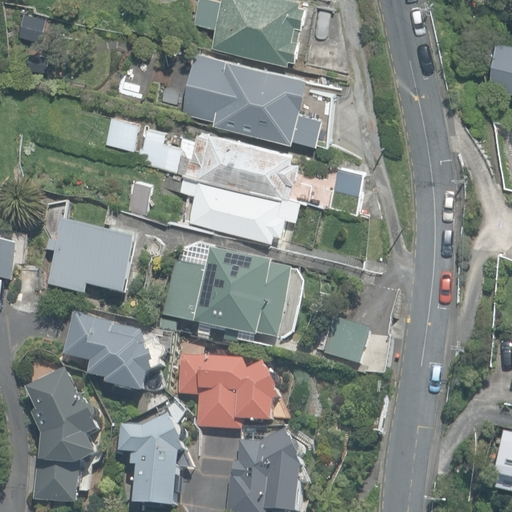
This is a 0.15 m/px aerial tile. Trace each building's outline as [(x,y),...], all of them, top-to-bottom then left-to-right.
[(215,47),(291,65),(292,61),(300,63),(305,41),(301,40),(304,27),(308,28),(312,8),(303,6),(304,0),(225,0),(225,2),(216,0),(201,0),(196,23),(219,29),(215,47)] [(511,41),(501,40),(493,87),(511,90),(511,41)] [(215,124),(292,143),(294,137),(318,143),(325,116),(298,109),(306,78),(199,52),(184,111),(217,119),(215,124)] [(107,144),(135,151),(141,125),(114,118),(107,144)] [(139,161),(292,198),(296,182),(298,183),(303,163),(295,161),(297,153),(213,133),(213,136),(200,134),(199,139),(185,136),(182,148),(166,144),(169,133),(150,128),(145,147),(143,146),(139,161)] [(335,190),(362,196),(366,172),(340,167),(335,190)] [(162,187),(178,191),(183,173),(166,169),(162,187)] [(192,222),(275,242),(277,234),(285,236),(289,219),(299,222),(304,201),(187,173),(183,191),(198,195),(192,222)] [(127,210),(148,215),(155,186),(134,181),(127,210)] [(7,208),(22,211),(26,192),(11,189),(7,208)] [(68,197),(48,193),(45,207),(65,211),(68,197)] [(51,285),(88,295),(90,285),(128,295),(142,241),(67,221),(61,242),(53,240),(50,250),(60,253),(51,285)] [(0,277),(12,281),(15,271),(19,244),(0,239),(0,277)] [(242,341),(281,349),(283,340),(297,333),(308,284),(303,273),(297,272),(278,268),(279,264),(216,250),(217,249),(203,246),(183,252),(180,263),(178,262),(165,317),(212,327),(210,338),(241,345),(242,341)] [(122,392),(138,395),(139,390),(156,394),(158,374),(168,370),(160,341),(145,346),(142,334),(114,328),(115,325),(78,317),(70,354),(100,360),(97,376),(114,379),(113,384),(123,386),(122,392)] [(331,356),(361,366),(372,331),(342,321),(331,356)] [(199,427),(246,432),(247,421),(277,424),(278,403),(286,400),(269,363),(252,373),(248,361),(184,355),(181,393),(202,395),(199,427)] [(37,502),(80,505),(82,465),(102,455),(94,438),(104,433),(87,397),(85,398),(72,370),(32,390),(43,412),(37,415),(43,428),(37,502)] [(361,430),(382,434),(390,395),(369,391),(361,430)] [(144,505),(187,509),(191,457),(197,454),(180,417),(155,428),(131,426),(129,453),(142,454),(141,466),(147,467),(144,505)] [(228,511),(305,511),(309,468),(291,432),(264,446),(243,444),(241,464),(237,463),(236,477),(232,476),(228,511)] [(497,489),(511,492),(511,437),(510,437),(497,489)]
